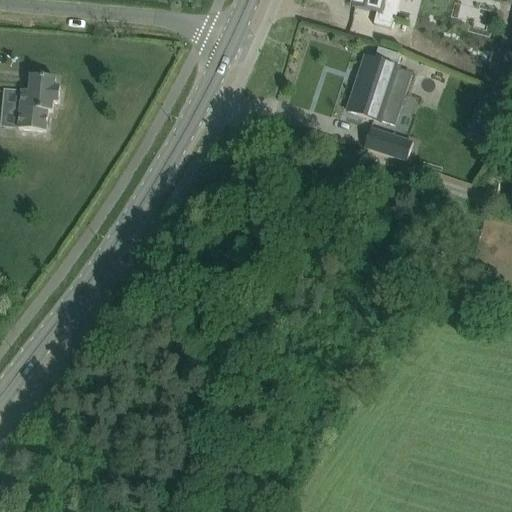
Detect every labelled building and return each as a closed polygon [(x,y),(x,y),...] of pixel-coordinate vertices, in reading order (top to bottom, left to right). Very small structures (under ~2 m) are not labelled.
[(353,0),(352,8),(367,12),(367,11),(377,13),(374,26),(391,31),(399,0),(353,0)] [(452,0),(436,0),(432,12),(468,26),(475,8),(452,0)] [(424,24),(422,33),(445,40),(448,31),(424,24)] [(357,87),(348,114),(361,118),(361,119),(365,121),(365,119),(379,124),(395,129),(412,76),(397,71),(401,57),(378,50),(374,62),(366,59),(361,74),(363,75),(359,87),(357,87)] [(18,131),(46,134),(48,114),(52,114),(53,105),(58,105),(60,90),(54,90),(55,80),(30,78),(29,94),(22,93),(18,131)] [(511,106),(488,98),(479,123),(502,131),(511,106)] [(371,131),(364,150),(406,164),(413,145),(412,145),(380,134),(371,131)] [(304,171),(308,160),(297,157),(294,167),(304,171)]
